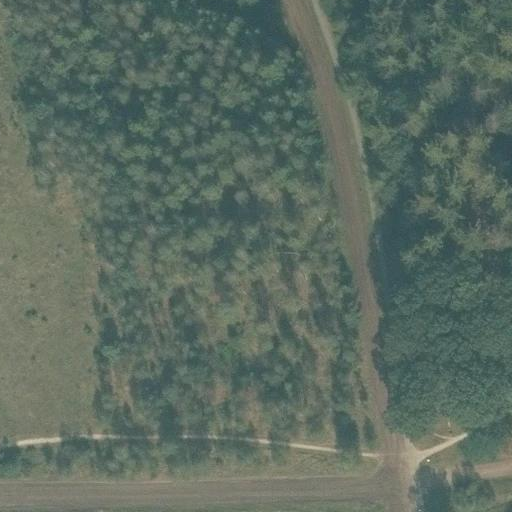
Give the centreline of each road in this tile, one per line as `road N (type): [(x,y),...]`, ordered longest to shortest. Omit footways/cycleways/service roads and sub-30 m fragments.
road 1 (track): [(289,0),(348,182),(394,483)]
road 2 (track): [(0,500),(394,483)]
